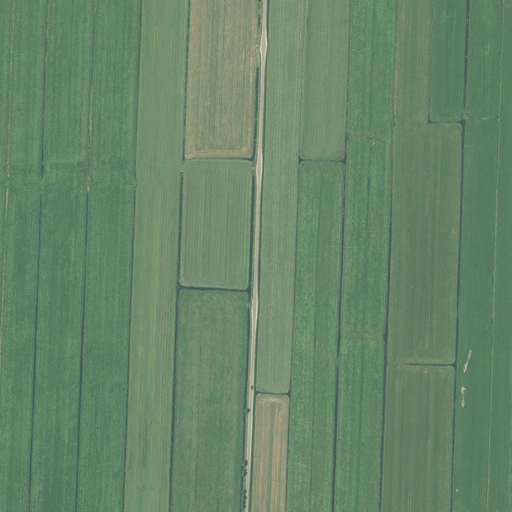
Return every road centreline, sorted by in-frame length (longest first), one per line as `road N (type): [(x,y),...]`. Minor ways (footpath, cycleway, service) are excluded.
road 1 (unclassified): [(246,511),(264,0)]
road 2 (track): [(0,183),(140,184),(172,168),(258,169)]
